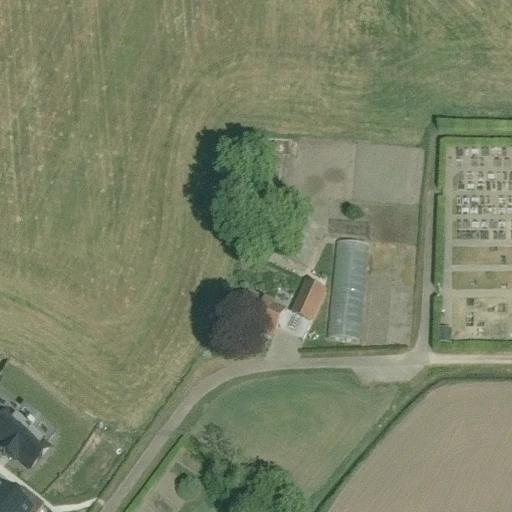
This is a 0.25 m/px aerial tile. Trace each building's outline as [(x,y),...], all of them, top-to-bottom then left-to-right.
[(294,218),(276,255),(307,269),(325,232),(294,218)] [(360,342),(367,245),(335,243),(328,339),(360,342)] [(307,286),(293,317),(311,326),(326,294),(307,286)] [(237,322),(274,339),(285,314),(249,297),(237,322)] [(0,454),(11,463),(13,460),(26,470),(46,444),(43,442),(12,417),(17,410),(16,409),(0,395),(0,454)] [(0,511),(40,511),(44,508),(21,491),(14,500),(0,489),(0,511)]
